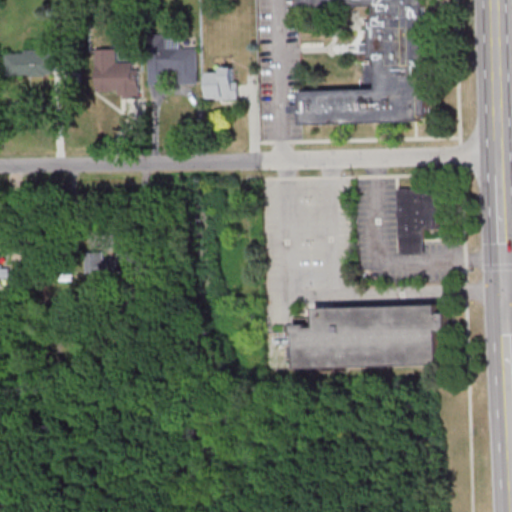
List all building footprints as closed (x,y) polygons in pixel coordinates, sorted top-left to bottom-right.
[(429,119),(424,0),(298,0),(299,9),(373,6),(376,88),(301,91),(302,104),(291,104),(291,113),(303,112),(303,124),(429,119)] [(140,67),(132,67),(132,60),(117,61),(117,48),(97,49),(97,89),(120,89),(120,98),(141,98),(140,67)] [(150,84),(169,84),(169,73),(177,73),(177,84),(199,84),(199,48),(150,48),(150,84)] [(6,51),(7,75),(54,75),(54,50),(6,51)] [(239,98),(239,67),(209,67),(209,98),(239,98)] [(399,188),(400,254),(424,253),(424,228),(444,228),(443,187),(399,188)] [(136,277),(136,253),(87,252),(87,276),(136,277)] [(0,253),(0,283),(23,283),(22,270),(2,270),(2,253),(0,253)] [(441,365),(441,330),(450,330),(450,312),(440,313),(440,304),(317,306),(317,323),(296,324),(296,367),(441,365)]
